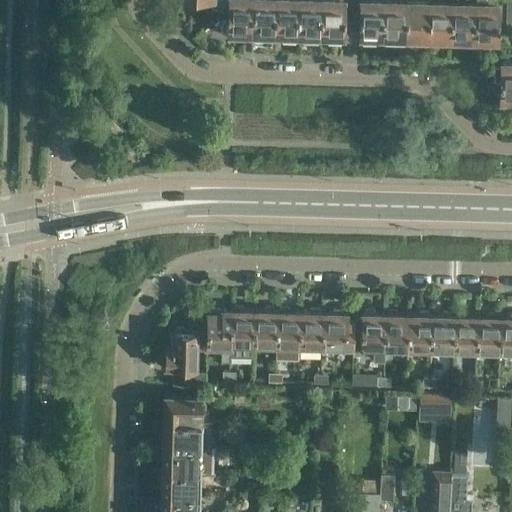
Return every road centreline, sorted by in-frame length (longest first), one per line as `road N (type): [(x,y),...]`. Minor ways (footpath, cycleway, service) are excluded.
road 1 (residential): [(119,511),(125,348),(148,299),(167,282),(227,261),(511,272)]
road 2 (residential): [(511,150),(486,149),(425,82),(192,75),(134,0)]
road 3 (unclassified): [(0,242),(151,216),(325,206)]
road 4 (unclassified): [(325,206),(185,195),(0,221)]
road 5 (residential): [(325,206),(511,211)]
